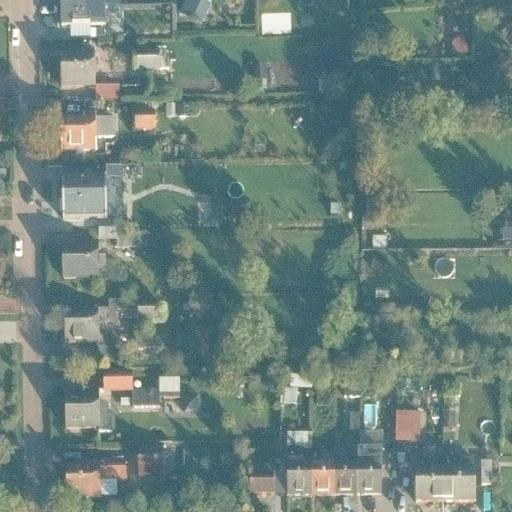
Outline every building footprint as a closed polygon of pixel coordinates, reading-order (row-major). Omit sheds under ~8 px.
[(60,0),(61,29),(105,28),(104,0),(60,0)] [(136,0),(138,15),(162,13),(161,0),(136,0)] [(195,0),(186,0),(179,17),(200,26),(209,6),(195,0)] [(83,55),(61,56),(61,89),(95,88),(95,51),(83,51),(83,55)] [(167,71),(166,52),(140,52),(140,72),(167,71)] [(131,57),(114,57),(114,70),(131,69),(131,57)] [(156,132),(155,114),(133,116),(134,134),(156,132)] [(84,119),(62,120),(63,154),(97,154),(97,116),(84,116),(84,119)] [(104,169),(105,179),(121,179),(121,169),(104,169)] [(105,179),(62,180),(62,219),(105,219),(105,179)] [(105,242),(121,241),(120,230),(104,230),(105,242)] [(85,248),(62,248),(62,282),(99,282),(98,242),(85,242),(85,248)] [(162,322),(162,307),(138,307),(138,323),(162,322)] [(95,312),(95,308),(87,308),(87,312),(64,312),(64,347),(99,346),(98,312),(95,312)] [(124,350),(99,351),(99,365),(124,365),(124,350)] [(137,373),(108,374),(108,393),(138,392),(137,373)] [(361,402),(362,383),(346,381),(345,400),(361,402)] [(373,403),(375,383),(362,383),(361,402),(373,403)] [(327,409),(329,388),(319,388),(318,408),(327,409)] [(164,391),(139,392),(139,408),(164,407),(164,391)] [(78,398),(66,398),(67,433),(97,432),(97,435),(113,435),(113,432),(115,431),(114,421),(112,420),(112,417),(108,417),(107,407),(99,407),(99,393),(78,394),(78,398)] [(455,432),(455,414),(444,414),(443,432),(455,432)] [(420,445),(420,416),(397,416),(397,445),(420,445)] [(163,481),(162,451),(140,452),(141,482),(163,481)] [(311,452),(288,451),(288,499),(311,499),(311,452)] [(321,451),(311,452),(311,499),(334,498),(334,464),(322,464),(321,451)] [(334,451),(334,464),(334,498),(359,498),(359,451),(334,451)] [(382,498),(382,451),(359,451),(359,498),(382,498)] [(444,506),(444,474),(434,474),(434,453),(423,453),(423,460),(418,460),(418,472),(416,472),(415,506),(444,506)] [(444,506),(475,506),(474,461),(460,461),(460,474),(444,474),(444,506)] [(75,468),(65,468),(66,501),(100,501),(100,484),(125,484),(125,462),(75,463),(75,468)] [(491,488),(491,464),(482,464),(483,488),(491,488)] [(274,499),(274,468),(256,468),(256,477),(249,477),(250,499),(274,499)]
